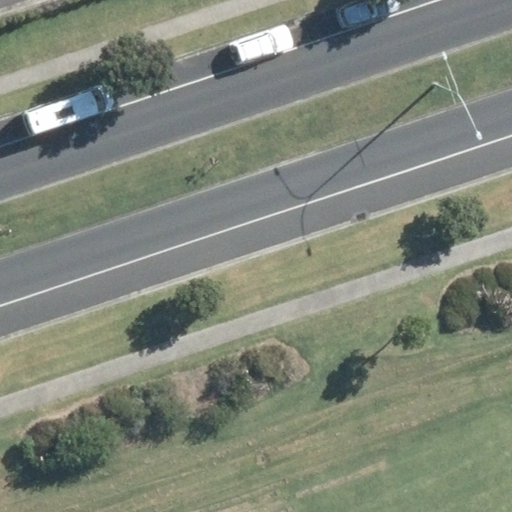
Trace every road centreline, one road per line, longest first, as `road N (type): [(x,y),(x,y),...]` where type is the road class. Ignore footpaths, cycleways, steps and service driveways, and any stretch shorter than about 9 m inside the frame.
road 1 (secondary): [(0,171),(511,0)]
road 2 (secondary): [(511,105),(0,275)]
